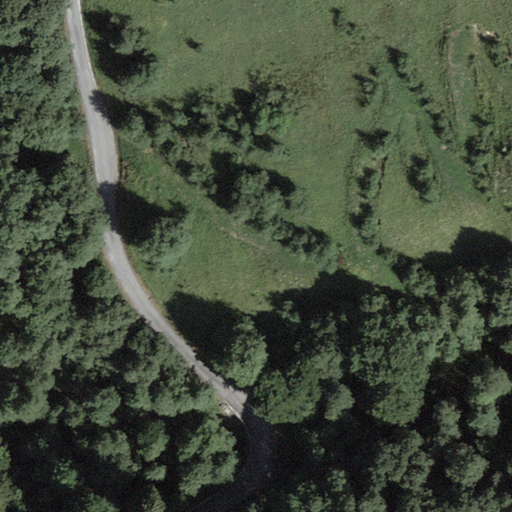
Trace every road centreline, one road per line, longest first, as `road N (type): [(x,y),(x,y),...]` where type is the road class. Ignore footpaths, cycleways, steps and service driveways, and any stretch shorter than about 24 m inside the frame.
road 1 (track): [(102,145),(110,128),(124,128),(131,143),(219,217),(287,262),(411,305),(409,287),(364,255),(358,232),(360,170),(394,91),(407,91),(435,124),(467,187),(473,180),(461,44),(480,44),(511,90)]
road 2 (residential): [(220,511),(257,484),(265,432),(194,370),(133,293),(108,235),(102,145),(69,0)]
